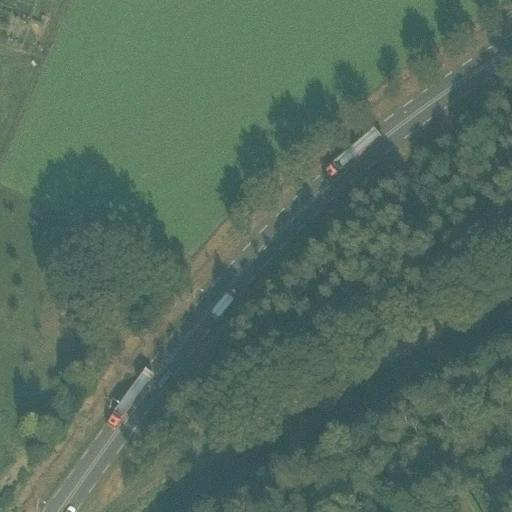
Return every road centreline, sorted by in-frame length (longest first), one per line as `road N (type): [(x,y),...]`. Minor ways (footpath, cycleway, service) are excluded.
road 1 (primary): [(64,506),(240,274)]
road 2 (primary): [(398,128),(324,162),(296,186),(269,216),(240,274)]
road 3 (primary): [(240,274),(372,161),(398,128)]
road 4 (primary): [(398,128),(511,50)]
